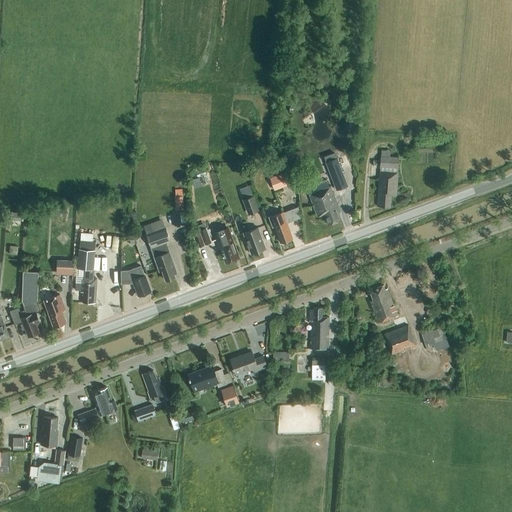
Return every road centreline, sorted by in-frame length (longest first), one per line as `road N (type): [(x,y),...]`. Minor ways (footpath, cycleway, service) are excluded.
road 1 (unclassified): [(0,412),(511,221)]
road 2 (secondary): [(0,369),(511,178)]
